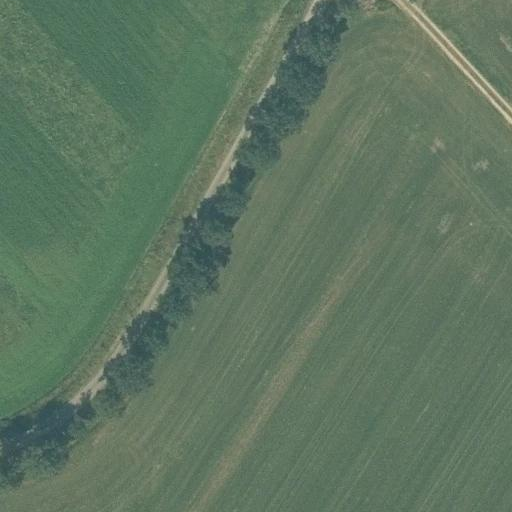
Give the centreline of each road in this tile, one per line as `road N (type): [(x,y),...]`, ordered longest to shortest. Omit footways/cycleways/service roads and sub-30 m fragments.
road 1 (unclassified): [(0,452),(84,401),(117,360),(322,0)]
road 2 (track): [(511,115),(407,0)]
